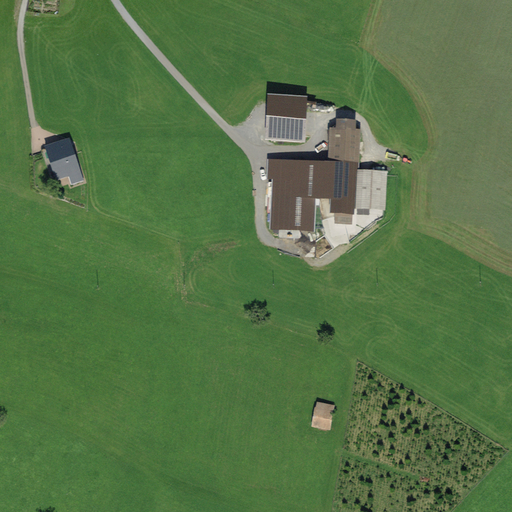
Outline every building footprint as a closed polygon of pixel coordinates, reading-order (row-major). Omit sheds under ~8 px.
[(267,142),(306,143),(308,97),(268,96),(267,142)] [(357,198),(357,208),(384,209),(385,174),(355,173),(357,133),(335,132),(331,197),(357,198)] [(50,150),(59,176),(75,171),(67,144),(50,150)] [(269,164),(269,176),(275,177),(272,227),(311,229),(315,166),(269,164)] [(318,405),(315,424),(329,427),(332,407),(318,405)]
